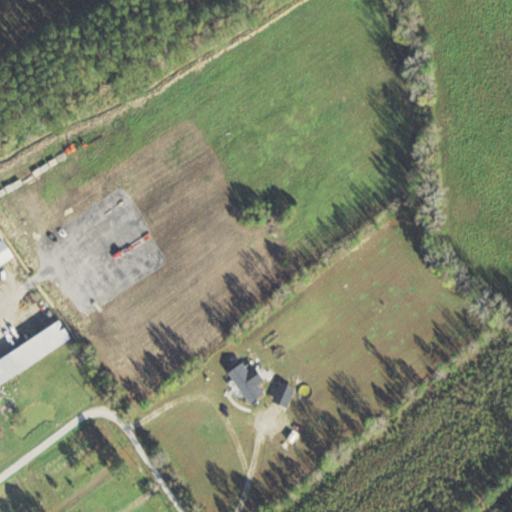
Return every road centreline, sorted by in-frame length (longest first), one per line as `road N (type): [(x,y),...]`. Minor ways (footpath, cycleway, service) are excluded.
road 1 (residential): [(103,399),(184,511)]
road 2 (residential): [(0,472),(103,399)]
